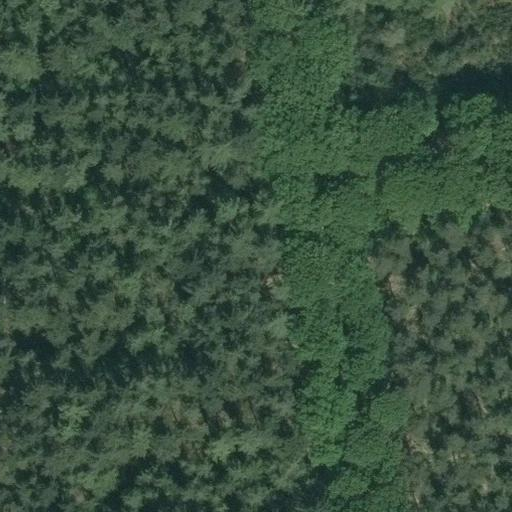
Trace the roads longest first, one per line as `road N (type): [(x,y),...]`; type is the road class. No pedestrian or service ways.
road 1 (track): [(367,511),(313,177)]
road 2 (track): [(0,231),(14,511)]
road 3 (track): [(313,177),(286,0)]
